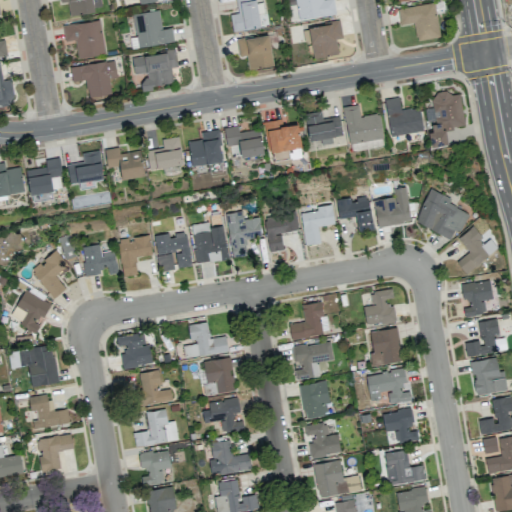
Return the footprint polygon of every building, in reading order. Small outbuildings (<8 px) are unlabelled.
[(59,0),(60,3),(68,2),(69,14),(101,10),(99,0),(59,0)] [(235,0),(237,12),(229,14),(232,31),(260,26),(255,0),(235,0)] [(295,0),(297,19),(335,15),(333,0),(295,0)] [(400,24),(413,23),(415,40),(438,37),(434,3),(398,7),(400,24)] [(135,37),(129,38),(131,48),(173,41),(171,27),(161,29),(158,9),(131,14),(135,37)] [(104,54),(100,20),(62,25),(64,41),(75,40),(77,58),(104,54)] [(342,37),(339,22),(302,28),(304,41),(310,40),(313,57),(337,53),(335,39),(342,37)] [(248,69),(273,65),(267,33),(236,39),(239,55),(245,54),(248,69)] [(172,82),(170,67),(177,66),(175,50),(131,56),(133,74),(141,73),(143,90),(152,89),(151,85),(172,82)] [(111,93),(108,78),(116,77),(114,59),(69,67),(72,81),(85,79),(88,97),(111,93)] [(0,103),(14,101),(10,79),(2,80),(0,67),(0,103)] [(464,126),(459,91),(431,94),(433,108),(425,109),(430,147),(447,145),(445,129),(464,126)] [(422,130),(418,106),(400,109),(398,97),(384,99),(390,135),(422,130)] [(383,145),(379,113),(359,115),(357,104),(343,106),(348,150),(383,145)] [(342,134),(338,115),(321,118),(320,111),(303,113),(308,140),(320,138),(321,144),(332,142),(331,136),(342,134)] [(301,146),(297,123),(282,126),(280,118),(262,122),(268,152),(301,146)] [(263,153),(258,128),(238,132),(237,125),(222,127),(226,146),(238,144),(240,157),(263,153)] [(222,161),(216,129),(200,131),(201,139),(186,141),(191,166),(222,161)] [(148,168),(182,164),(178,136),(161,138),(162,147),(146,149),(148,168)] [(121,179),(144,175),(139,149),(119,153),(118,146),(103,149),(107,167),(118,165),(121,179)] [(66,164),(69,183),(80,181),(82,188),(94,186),(93,179),(102,178),(98,150),(81,152),(83,161),(66,164)] [(25,169),(29,196),(44,194),(45,198),(52,197),(51,189),(60,187),(59,175),(61,175),(59,157),(44,159),(45,167),(25,169)] [(0,162),(0,194),(23,191),(19,166),(5,169),(4,162),(0,162)] [(393,197),(372,200),(376,226),(410,221),(405,187),(392,189),(393,197)] [(451,199),(429,189),(414,222),(449,238),(454,229),(460,231),(468,213),(448,204),(451,199)] [(338,218),(356,216),(358,231),(372,229),(368,197),(350,199),(350,197),(335,199),(338,218)] [(300,213),(304,245),(319,242),(317,226),(334,224),(331,204),(316,206),(316,210),(300,213)] [(258,217),(243,219),(241,211),(225,213),(232,257),(247,255),(244,239),(261,236),(258,217)] [(283,249),(279,233),(297,229),(294,211),(262,218),(269,252),(283,249)] [(222,225),(209,227),(208,222),(190,225),(196,263),(227,258),(222,225)] [(456,239),(467,252),(456,262),(465,273),(497,248),(489,239),(484,242),(472,226),(456,239)] [(154,236),(158,269),(173,267),(171,252),(175,251),(177,267),(190,265),(185,231),(174,233),(175,233),(154,236)] [(117,240),(121,276),(136,274),(134,257),(151,255),(148,235),(131,237),(131,238),(117,240)] [(107,274),(117,273),(113,250),(100,252),(98,244),(80,247),(85,274),(106,270),(107,274)] [(29,271),(53,298),(64,288),(55,277),(68,265),(55,250),(39,264),(38,263),(29,271)] [(492,298),(489,279),(460,284),(463,304),(462,304),(464,316),(485,312),(483,299),(492,298)] [(362,306),(365,325),(395,320),(392,305),(387,305),(385,299),(392,298),(391,288),(370,291),(372,304),(362,306)] [(49,302),(22,290),(9,319),(36,331),(49,302)] [(290,337),(326,333),(322,301),(301,304),(303,321),(288,323),(290,337)] [(465,356),(503,350),(501,335),(498,335),(496,318),(477,321),(479,340),(463,342),(465,356)] [(187,324),(190,343),(182,344),(184,357),(227,351),(225,335),(209,337),(206,321),(187,324)] [(370,365),(400,361),(396,327),(369,330),(372,352),(369,353),(370,365)] [(148,344),(144,344),(142,332),(115,336),(117,349),(119,348),(122,368),(151,363),(148,344)] [(292,346),(295,368),(292,368),(294,378),(326,372),(324,361),(332,360),(329,340),(292,346)] [(27,364),(31,386),(57,382),(51,344),(24,348),(27,364)] [(205,383),(214,381),(215,392),(233,390),(229,357),(202,360),(205,383)] [(505,390),(503,370),(497,370),(496,357),(470,360),(473,394),(505,390)] [(171,400),(169,388),(160,390),(157,369),(138,372),(140,388),(137,389),(139,405),(171,400)] [(365,374),(368,400),(380,399),(379,391),(387,390),(389,403),(410,400),(409,390),(405,391),(402,369),(365,374)] [(298,385),(304,418),(329,413),(323,380),(298,385)] [(28,397),(33,428),(68,422),(66,408),(51,411),(48,393),(28,397)] [(479,434),(511,428),(511,418),(511,414),(511,413),(511,412),(509,396),(490,399),(493,416),(477,419),(479,434)] [(207,402),(208,409),(201,410),(203,422),(220,419),(221,432),(242,428),(240,416),(239,416),(236,397),(207,402)] [(177,439),(173,420),(167,421),(164,408),(145,412),(148,430),(132,432),(135,447),(177,439)] [(381,412),(384,431),(393,430),(395,443),(418,439),(416,427),(413,428),(410,408),(381,412)] [(307,438),(310,457),(339,452),(336,433),(327,434),(324,421),(303,425),(305,439),(307,438)] [(59,468),(57,451),(72,448),(70,434),(36,439),(40,470),(59,468)] [(484,458),(487,472),(511,467),(511,434),(481,440),(483,453),(499,450),(500,455),(484,458)] [(210,475),(249,471),(247,453),(231,455),(229,440),(209,442),(211,460),(208,460),(210,475)] [(0,476),(22,474),(19,454),(2,456),(1,444),(0,444),(0,476)] [(169,467),(167,449),(138,453),(140,468),(146,467),(147,475),(140,476),(141,485),(162,482),(160,468),(169,467)] [(383,452),(387,485),(424,479),(421,464),(408,466),(405,449),(383,452)] [(312,464),(317,497),(360,489),(357,474),(342,477),(338,459),(312,464)] [(511,507),(511,473),(489,478),(495,511),(511,507)] [(255,494),(238,496),(236,479),(216,482),(218,496),(214,496),(215,511),(237,511),(257,509),(255,494)] [(173,511),(171,486),(146,489),(148,511),(173,511)] [(395,491),(398,511),(396,511),(395,511),(429,511),(429,508),(426,509),(423,487),(395,491)] [(334,501),(335,511),(354,511),(353,499),(334,501)]
